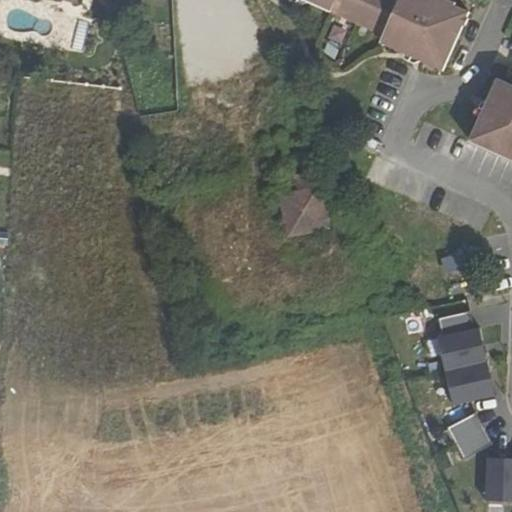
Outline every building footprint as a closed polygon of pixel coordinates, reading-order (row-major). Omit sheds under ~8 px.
[(311,0),(310,1),(331,10),(331,13),(378,34),(376,42),(404,55),(406,49),(424,57),(422,63),(444,72),(470,14),(454,7),(438,0),(311,0)] [(406,49),(404,55),(422,63),(424,57),(406,49)] [(488,123),(481,120),(472,144),(511,161),(511,86),(498,81),(490,100),(496,103),(488,123)] [(490,100),(481,120),(488,123),(496,103),(490,100)] [(313,185),(310,172),(284,177),(288,190),(281,193),(290,235),(328,228),(320,184),(313,185)] [(472,310),(443,316),(446,332),(475,326),(472,310)] [(446,332),(444,333),(451,366),(491,357),(484,324),(475,326),(446,332)] [(491,357),(451,366),(459,400),(499,391),(491,357)] [(478,412),(451,425),(467,456),(494,442),(478,412)] [(511,455),(489,455),(488,496),(511,496),(511,455)]
